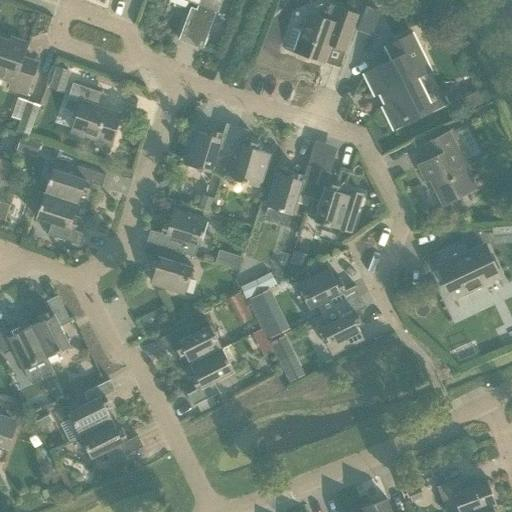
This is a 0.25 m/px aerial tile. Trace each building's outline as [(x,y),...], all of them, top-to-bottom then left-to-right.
[(198,9),(213,14),(218,0),(189,0),(200,4),(198,9)] [(338,66),(347,42),(357,15),(342,10),(337,24),(309,14),(295,51),(324,62),(338,66)] [(379,94),(394,125),(430,107),(415,77),(430,70),(412,34),(386,46),(393,60),(366,73),(377,95),(379,94)] [(0,38),(0,77),(12,82),(10,88),(26,94),(37,63),(22,57),(27,43),(11,38),(10,42),(0,38)] [(73,82),(68,97),(64,108),(78,112),(72,130),(110,143),(120,114),(94,106),(99,91),(73,82)] [(39,105),(28,100),(16,131),(28,136),(39,105)] [(229,154),(237,126),(226,122),(223,133),(209,129),(208,134),(197,130),(186,164),(212,172),(218,151),(229,154)] [(447,134),(425,145),(432,159),(419,166),(427,181),(430,179),(443,204),(476,187),(464,162),(482,153),(467,123),(447,134)] [(249,130),(237,126),(229,154),(239,157),(232,179),(258,187),(269,153),(258,149),(259,144),(246,140),(249,130)] [(0,183),(3,185),(11,163),(0,158),(0,183)] [(44,193),(78,204),(82,194),(86,196),(91,182),(101,186),(105,174),(77,165),(74,175),(53,168),(44,193)] [(310,196),(319,168),(307,165),(304,175),(290,171),(289,176),(278,173),(267,207),(293,215),(297,202),(307,205),(310,196)] [(319,168),(310,196),(320,200),(314,221),(339,229),(351,228),(362,194),(350,190),(348,195),(339,192),(340,187),(327,182),(330,172),(319,168)] [(75,215),(78,204),(44,193),(36,218),(51,223),(48,234),(81,245),(86,233),(75,230),(80,216),(75,215)] [(150,229),(147,241),(175,250),(178,239),(200,246),(207,220),(173,210),(170,221),(165,219),(161,233),(150,229)] [(313,227),(304,224),(300,238),(308,240),(313,227)] [(430,272),(435,283),(444,279),(453,298),(498,276),(484,245),(468,253),(462,239),(423,258),(430,272)] [(175,250),(147,241),(143,253),(154,256),(149,269),(155,271),(151,282),(185,292),(193,267),(172,260),(175,250)] [(330,299),(334,309),(361,296),(355,285),(345,290),(339,277),(334,279),(329,269),(298,285),(309,309),(330,299)] [(276,284),(270,272),(256,279),(257,280),(241,288),(246,298),(276,284)] [(248,305),(242,292),(225,300),(229,309),(240,304),(243,308),(248,305)] [(267,304),(262,292),(250,298),(256,310),(267,304)] [(41,321),(31,326),(47,358),(70,346),(60,326),(70,321),(58,295),(46,300),(51,310),(38,316),(41,321)] [(334,309),(326,312),(330,323),(319,328),(331,352),(363,337),(358,326),(362,324),(356,311),(366,307),(361,296),(334,309)] [(47,358),(31,326),(21,330),(19,326),(6,332),(2,322),(0,322),(0,347),(3,354),(13,349),(23,369),(47,358)] [(185,355),(190,364),(222,348),(210,325),(190,335),(185,325),(159,338),(164,350),(174,345),(180,357),(185,355)] [(267,342),(261,330),(250,336),(255,347),(267,342)] [(222,348),(190,364),(195,374),(190,376),(197,389),(187,394),(192,405),(219,392),(214,382),(234,372),(222,348)] [(68,412),(80,435),(112,420),(107,410),(111,408),(105,395),(115,390),(109,379),(83,392),(88,402),(68,412)] [(0,444),(6,447),(15,423),(0,417),(0,444)] [(112,420),(80,435),(91,459),(106,452),(110,462),(143,446),(137,435),(127,440),(121,427),(116,429),(112,420)] [(472,511),(492,505),(496,504),(487,481),(470,487),(465,476),(437,486),(444,506),(455,501),(459,511),(472,511)] [(362,508),(364,511),(365,511),(364,511),(403,511),(404,511),(403,511),(390,511),(386,499),(362,508)]
